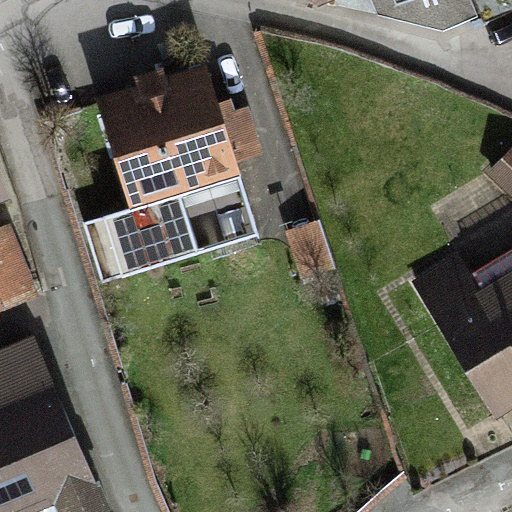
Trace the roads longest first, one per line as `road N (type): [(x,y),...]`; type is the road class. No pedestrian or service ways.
road 1 (residential): [(139,511),(99,409),(0,74)]
road 2 (residential): [(234,0),(342,27),(511,93)]
